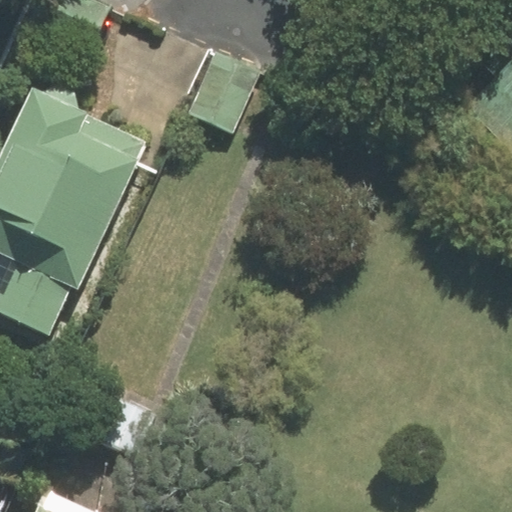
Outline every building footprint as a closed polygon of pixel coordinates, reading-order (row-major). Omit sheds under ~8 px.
[(263,71),(214,51),(185,124),(234,143),(263,71)] [(511,66),(462,117),(511,166),(511,66)] [(74,304),(144,149),(73,117),(79,102),(30,80),(0,145),(0,324),(46,345),(66,300),(74,304)] [(155,416),(114,397),(91,448),(132,467),(155,416)] [(74,511),(40,497),(33,511),(74,511)]
